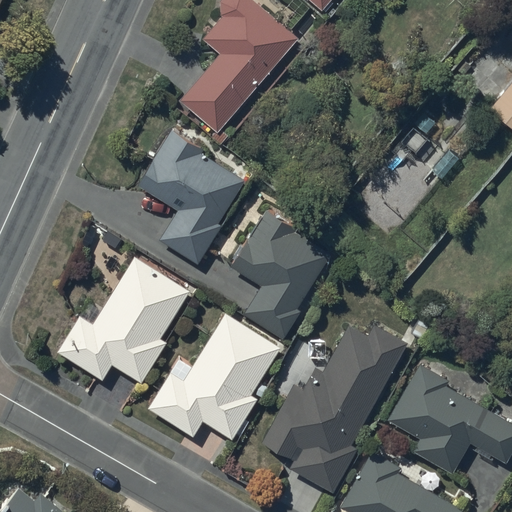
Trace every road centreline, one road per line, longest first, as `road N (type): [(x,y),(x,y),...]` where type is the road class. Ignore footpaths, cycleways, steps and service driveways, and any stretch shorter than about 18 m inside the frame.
road 1 (tertiary): [(0,230),(104,0)]
road 2 (residential): [(0,394),(206,511)]
